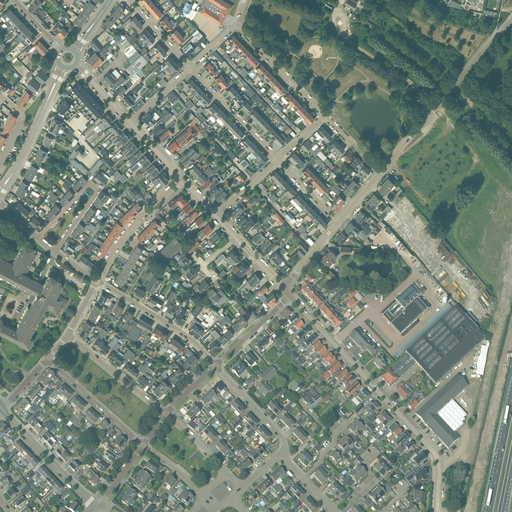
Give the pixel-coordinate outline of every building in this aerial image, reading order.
[(28,9),(32,13),(39,6),(42,4),(38,0),(37,0),(38,0),(36,2),(28,9)] [(149,0),(145,4),(149,9),(154,4),(150,0),(149,0)] [(200,12),(216,22),(220,25),(232,6),(222,0),(204,0),(200,7),(199,6),(197,10),(200,12)] [(346,0),(345,4),(353,9),(357,2),(353,0),(349,0),(349,1),(348,0),(346,0)] [(86,2),(84,5),(86,6),(92,11),(96,5),(90,1),(88,3),(86,2)] [(149,9),(153,14),(158,9),(156,7),(158,4),(156,2),(154,4),(149,9)] [(186,3),(181,12),(185,15),(191,5),(186,3)] [(84,9),(82,11),(88,16),(92,11),(86,6),(84,5),(82,7),(84,9)] [(119,5),(116,9),(121,14),(125,17),(126,19),(133,13),(131,11),(126,15),(122,12),(125,9),(119,5)] [(2,16),(6,20),(14,14),(9,9),(4,13),(2,16)] [(33,15),(36,18),(45,10),(44,9),(41,11),(39,9),(33,15)] [(116,9),(112,14),(117,18),(121,14),(116,9)] [(158,9),(153,14),(157,18),(162,14),(158,9)] [(45,11),(36,18),(39,22),(43,18),(46,16),(44,14),(46,12),(45,11)] [(82,11),(78,16),(84,21),(88,16),(82,11)] [(353,13),(351,21),(359,22),(361,18),(353,13)] [(5,30),(5,31),(18,18),(14,14),(6,20),(4,23),(7,26),(2,30),(4,32),(5,30)] [(78,16),(75,14),(73,16),(76,18),(74,21),(80,26),(84,21),(78,16)] [(112,14),(108,19),(113,23),(117,18),(112,14)] [(50,26),(47,22),(52,18),(49,16),(41,23),(46,29),(50,26)] [(53,29),(56,33),(63,27),(61,26),(63,24),(61,22),(65,17),(64,16),(57,22),(58,23),(53,29)] [(129,26),(131,28),(139,21),(135,17),(130,21),(132,23),(129,26)] [(162,24),(164,25),(169,21),(165,17),(160,21),(162,24)] [(13,27),(15,30),(22,23),(18,18),(5,31),(7,33),(12,29),(11,28),(13,27)] [(362,19),(360,22),(370,28),(371,28),(373,25),(363,18),(362,19)] [(113,23),(108,19),(104,23),(110,28),(111,28),(112,26),(114,27),(116,25),(113,23)] [(139,21),(131,28),(135,32),(143,26),(139,21)] [(169,21),(164,25),(165,27),(168,30),(173,26),(169,21)] [(15,30),(19,34),(27,27),(22,23),(15,30)] [(21,42),(24,39),(23,39),(31,32),(27,27),(19,34),(17,37),(21,42)] [(63,27),(56,33),(61,38),(67,32),(63,27)] [(142,36),(145,39),(150,34),(146,29),(137,37),(139,39),(142,36)] [(173,36),(175,38),(180,33),(176,29),(170,33),(173,36)] [(92,43),(91,43),(93,45),(92,46),(93,47),(95,50),(96,49),(97,50),(105,42),(107,40),(105,39),(110,34),(105,30),(92,43)] [(24,39),(21,42),(25,46),(28,44),(28,43),(32,40),(35,37),(31,32),(23,39),(24,39)] [(134,32),(127,39),(129,41),(135,36),(136,34),(134,32)] [(184,46),(182,48),(188,54),(202,41),(204,39),(198,32),(196,34),(184,46)] [(180,33),(175,38),(176,39),(176,40),(179,43),(184,38),(180,33)] [(150,34),(145,39),(148,42),(144,45),(146,47),(155,39),(150,34)] [(229,44),(230,46),(237,40),(235,38),(236,38),(233,35),(228,40),(228,39),(226,41),(225,42),(228,45),(228,44),(229,45),(229,44)] [(138,39),(135,36),(129,41),(132,45),(138,39)] [(228,48),(225,51),(227,53),(230,51),(235,46),(237,49),(242,44),(239,41),(237,40),(230,46),(228,48)] [(30,53),(33,55),(38,50),(43,45),(39,41),(34,45),(36,48),(32,52),(30,53)] [(102,54),(95,61),(92,64),(95,68),(99,65),(106,58),(105,56),(104,55),(107,52),(111,53),(111,50),(113,48),(112,47),(114,45),(112,43),(111,45),(111,44),(109,46),(106,49),(102,54)] [(154,50),(157,53),(162,48),(158,43),(149,51),(151,53),(154,50)] [(97,59),(102,54),(106,49),(109,46),(107,44),(100,50),(101,50),(98,53),(97,52),(96,53),(95,52),(87,59),(87,60),(91,64),(91,63),(95,60),(96,58),(97,59)] [(237,49),(234,51),(238,55),(239,55),(246,48),(244,47),(244,46),(242,44),(237,49)] [(48,50),(43,45),(38,50),(43,55),(48,50)] [(137,50),(141,55),(147,50),(147,49),(145,47),(139,52),(137,50)] [(162,48),(157,53),(159,56),(156,58),(158,60),(167,53),(162,48)] [(242,54),(245,57),(250,52),(247,50),(246,48),(239,55),(240,56),(242,54)] [(123,84),(136,72),(137,71),(140,68),(142,67),(147,62),(141,55),(137,50),(127,60),(128,61),(123,66),(131,74),(125,79),(121,75),(114,81),(110,84),(111,85),(110,86),(113,88),(114,88),(115,89),(118,85),(121,83),(123,84)] [(212,53),(219,61),(222,58),(220,56),(215,51),(212,53)] [(245,57),(249,61),(254,57),(252,55),(250,52),(245,57)] [(35,61),(38,64),(44,58),(41,56),(35,61)] [(166,63),(169,66),(174,61),(170,56),(161,64),(163,66),(166,63)] [(254,57),(249,61),(247,63),(249,65),(251,63),(253,66),(258,61),(256,58),(255,58),(254,57)] [(222,58),(219,61),(221,63),(225,67),(226,66),(228,64),(222,58)] [(169,66),(166,69),(170,74),(169,75),(171,78),(177,73),(175,70),(179,66),(174,61),(169,66)] [(209,62),(204,67),(206,70),(207,69),(208,71),(215,64),(216,63),(214,61),(211,64),(209,62)] [(215,64),(208,71),(210,73),(209,73),(212,76),(216,72),(217,71),(215,69),(217,66),(215,64)] [(256,68),(260,73),(265,68),(263,67),(264,66),(261,64),(256,68)] [(241,70),(239,71),(241,74),(244,77),(246,75),(249,73),(245,69),(243,67),(241,70)] [(260,73),(264,77),(269,72),(267,70),(266,70),(265,68),(260,73)] [(104,77),(110,84),(114,81),(120,75),(115,69),(111,73),(109,72),(107,74),(104,77)] [(154,70),(144,79),(146,81),(155,72),(154,70)] [(231,72),(230,73),(233,75),(236,78),(239,76),(236,73),(233,70),(231,72)] [(35,77),(42,83),(47,77),(41,71),(35,77)] [(117,91),(121,95),(140,76),(136,72),(123,84),(123,85),(117,91)] [(264,77),(269,81),(273,77),(272,75),(269,72),(264,77)] [(218,81),(220,83),(224,79),(220,74),(215,79),(218,82),(218,81)] [(242,86),(243,84),(245,82),(239,76),(236,78),(235,79),(237,81),(239,79),(242,83),(240,84),(242,86)] [(224,79),(220,83),(221,85),(224,88),(227,84),(228,83),(231,81),(228,79),(226,77),(224,79)] [(269,81),(273,86),(278,81),(275,78),(275,79),(273,77),(269,81)] [(163,78),(160,80),(158,82),(162,87),(167,82),(163,78)] [(27,85),(30,88),(34,91),(39,86),(36,82),(32,79),(27,85)] [(186,84),(191,89),(196,84),(191,79),(186,84)] [(4,81),(0,85),(0,86),(4,90),(7,88),(9,90),(11,88),(4,81)] [(271,88),(275,92),(282,86),(280,84),(278,81),(273,86),(271,88)] [(78,83),(72,89),(75,93),(82,87),(78,83)] [(127,95),(123,98),(130,105),(133,102),(135,100),(131,96),(136,91),(137,92),(143,86),(139,83),(127,95)] [(192,90),(196,94),(201,89),(196,84),(191,89),(189,91),(190,92),(192,90)] [(226,91),(231,96),(236,91),(231,86),(226,91)] [(275,92),(279,96),(286,90),(283,87),(282,86),(275,92)] [(82,87),(75,93),(79,97),(86,91),(82,87)] [(147,87),(140,94),(142,97),(143,97),(144,95),(146,94),(150,90),(147,87)] [(194,96),(199,101),(206,94),(201,89),(196,94),(194,96)] [(25,90),(22,94),(29,98),(32,95),(28,92),(25,90)] [(86,91),(79,97),(83,101),(89,95),(86,91)] [(170,94),(176,101),(179,98),(173,91),(170,94)] [(231,96),(236,101),(241,96),(236,91),(231,96)] [(289,92),(284,97),(288,101),(293,97),(291,95),(292,95),(289,92)] [(22,94),(20,97),(27,102),(29,98),(22,94)] [(206,94),(199,101),(201,99),(206,104),(211,100),(206,94)] [(241,106),(246,102),(249,99),(244,94),(241,96),(236,101),(241,106)] [(89,95),(83,101),(87,105),(93,99),(89,95)] [(18,100),(25,105),(27,102),(20,97),(18,96),(16,99),(18,100)] [(136,104),(132,107),(136,111),(145,103),(147,101),(145,99),(144,99),(143,97),(136,104)] [(290,104),(292,106),(297,101),(295,98),(294,99),(293,97),(284,106),(286,108),(290,104)] [(65,99),(61,103),(66,109),(71,105),(65,99)] [(93,99),(87,105),(90,109),(97,103),(93,99)] [(262,99),(259,102),(262,104),(261,105),(265,109),(266,108),(268,106),(266,104),(262,99)] [(25,105),(18,100),(16,104),(18,105),(22,109),(25,105)] [(295,112),(296,110),(301,106),(300,104),(297,101),(292,106),(295,109),(293,110),(295,112)] [(246,102),(241,106),(246,111),(251,107),(246,102)] [(61,103),(56,107),(62,113),(66,109),(61,103)] [(97,103),(90,109),(94,113),(100,107),(97,103)] [(210,113),(212,114),(219,108),(214,103),(207,109),(211,113),(210,113)] [(298,112),(301,115),(306,110),(303,107),(301,106),(296,110),(298,112)] [(100,107),(94,113),(98,117),(104,111),(100,107)] [(217,120),(219,118),(224,113),(219,108),(212,114),(213,116),(217,120)] [(149,112),(142,119),(143,119),(143,120),(145,122),(146,123),(150,120),(153,117),(156,120),(159,117),(162,114),(158,110),(157,111),(156,109),(154,111),(153,109),(149,112)] [(249,114),(254,119),(259,115),(254,109),(249,114)] [(167,110),(160,117),(162,120),(170,113),(167,110)] [(301,115),(305,119),(309,114),(308,113),(308,112),(306,110),(301,115)] [(8,115),(6,121),(13,124),(16,119),(17,117),(12,114),(10,113),(8,114),(9,115),(8,115)] [(100,123),(99,124),(101,126),(110,117),(106,113),(100,119),(103,122),(101,123),(100,123)] [(219,118),(224,123),(229,118),(224,113),(219,118)] [(309,114),(305,119),(302,121),(307,125),(314,118),(311,116),(309,114)] [(198,115),(196,117),(199,120),(202,124),(204,122),(198,115)] [(254,119),(259,125),(264,120),(259,115),(254,119)] [(114,121),(110,117),(101,126),(102,127),(104,126),(103,125),(105,124),(107,127),(114,121)] [(201,128),(194,121),(197,119),(195,117),(189,123),(182,130),(178,133),(173,138),(174,140),(171,143),(168,146),(174,153),(197,131),(201,128)] [(224,123),(229,128),(234,123),(229,118),(224,123)] [(54,119),(51,125),(63,130),(64,129),(65,127),(60,124),(61,122),(54,119)] [(259,125),(264,130),(269,125),(264,120),(259,125)] [(6,121),(3,125),(10,129),(13,124),(6,121)] [(156,126),(153,130),(157,134),(160,131),(161,132),(164,130),(163,129),(161,126),(164,123),(161,121),(159,122),(156,126)] [(110,129),(112,132),(118,126),(115,122),(111,126),(104,132),(105,134),(108,131),(110,129)] [(159,136),(163,141),(170,135),(171,136),(173,134),(169,129),(174,124),(173,122),(167,127),(168,128),(159,136)] [(229,128),(234,133),(239,128),(234,123),(229,128)] [(264,130),(269,135),(274,130),(276,128),(271,123),(269,125),(264,130)] [(3,131),(2,132),(6,134),(7,131),(9,132),(10,129),(3,125),(2,126),(5,128),(3,131)] [(51,125),(48,131),(53,133),(56,134),(58,135),(61,136),(62,132),(63,132),(65,133),(67,130),(64,129),(63,130),(51,125)] [(118,126),(112,132),(115,135),(113,136),(112,136),(109,138),(111,140),(118,133),(122,130),(118,126)] [(321,135),(322,137),(327,132),(322,126),(317,131),(314,134),(312,136),(314,139),(320,134),(321,135)] [(67,130),(65,133),(68,134),(72,136),(73,133),(74,133),(69,128),(68,131),(67,130)] [(239,128),(234,133),(239,138),(244,133),(239,128)] [(200,133),(206,139),(210,136),(205,131),(203,129),(200,133)] [(269,135),(274,140),(279,135),(274,130),(269,135)] [(116,142),(114,144),(115,145),(117,144),(127,135),(123,131),(119,135),(117,137),(120,140),(118,142),(117,141),(116,142)] [(327,132),(322,137),(324,139),(321,142),(324,144),(328,140),(332,137),(327,132)] [(279,135),(274,140),(279,145),(284,141),(287,144),(292,139),(289,136),(287,138),(283,134),(282,135),(281,134),(279,135)] [(42,143),(48,146),(52,138),(51,137),(46,135),(42,143)] [(117,144),(116,142),(112,145),(114,147),(115,149),(120,144),(122,142),(124,145),(130,139),(127,135),(117,144)] [(247,146),(252,142),(246,136),(242,141),(244,144),(242,146),(244,149),(247,146)] [(332,146),(335,149),(340,145),(335,139),(330,144),(327,147),(329,149),(332,146)] [(126,147),(129,150),(135,144),(132,140),(128,144),(121,150),(122,152),(125,150),(125,149),(126,147)] [(247,146),(252,151),(257,147),(252,142),(247,146)] [(305,142),(303,144),(308,150),(309,150),(311,148),(305,142)] [(72,148),(71,151),(72,152),(74,149),(74,150),(75,150),(79,146),(77,144),(76,144),(75,146),(74,146),(73,148),(72,148)] [(135,144),(129,150),(132,153),(130,154),(129,154),(126,156),(128,158),(135,152),(139,148),(135,144)] [(335,149),(332,152),(337,157),(340,154),(341,153),(344,150),(340,145),(335,149)] [(178,158),(182,161),(186,158),(195,149),(192,147),(185,153),(184,152),(178,158)] [(252,151),(250,153),(255,158),(254,159),(255,159),(262,152),(257,147),(252,151)] [(40,148),(37,154),(43,157),(46,151),(45,150),(40,148)] [(134,155),(129,160),(133,164),(140,157),(144,153),(140,150),(136,153),(134,155)] [(182,162),(186,166),(192,161),(191,159),(198,153),(195,150),(182,162)] [(228,152),(227,153),(232,160),(234,158),(236,157),(230,150),(228,152)] [(288,158),(293,163),(299,157),(296,155),(299,152),(297,150),(294,152),(288,158)] [(320,151),(317,154),(323,160),(326,157),(320,151)] [(262,152),(255,159),(257,161),(256,162),(258,165),(257,166),(259,169),(264,164),(262,162),(267,157),(262,152)] [(351,162),(353,160),(351,158),(352,157),(347,152),(343,156),(341,159),(343,161),(346,159),(348,161),(347,162),(349,164),(351,162)] [(38,162),(40,163),(43,157),(37,154),(34,160),(38,162)] [(197,159),(200,162),(206,158),(203,154),(197,159)] [(105,155),(100,160),(105,164),(110,160),(105,155)] [(141,158),(130,168),(133,172),(142,164),(148,159),(145,155),(141,158)] [(353,160),(351,162),(354,165),(355,164),(356,165),(356,166),(360,170),(362,172),(366,175),(370,170),(364,165),(360,162),(361,161),(357,156),(353,160)] [(299,157),(293,163),(299,168),(304,163),(305,164),(308,161),(305,158),(302,161),(299,157)] [(148,159),(142,164),(145,167),(143,168),(142,168),(140,170),(142,172),(148,166),(152,163),(148,159)] [(239,164),(238,164),(243,169),(245,168),(245,167),(246,166),(242,161),(239,164)] [(190,170),(193,174),(196,177),(202,172),(199,169),(202,167),(198,163),(196,165),(195,165),(190,170)] [(31,164),(28,170),(34,174),(38,168),(31,164)] [(144,176),(146,178),(157,168),(153,164),(147,169),(150,172),(148,174),(147,173),(144,176)] [(332,169),(335,173),(339,170),(335,166),(334,167),(332,164),(329,167),(332,169)] [(209,178),(219,168),(217,166),(212,171),(208,167),(196,177),(202,183),(206,180),(208,178),(204,175),(206,173),(206,174),(207,175),(207,176),(209,178)] [(302,172),(307,177),(312,172),(307,167),(302,172)] [(157,168),(146,178),(147,180),(150,177),(150,176),(151,174),(154,177),(160,172),(157,168)] [(245,168),(243,169),(250,177),(253,174),(251,171),(250,172),(248,170),(247,170),(245,168)] [(34,174),(28,170),(25,176),(31,180),(34,174)] [(93,178),(98,182),(103,176),(100,174),(102,172),(99,170),(93,178)] [(116,176),(118,178),(119,178),(121,176),(122,175),(117,170),(113,173),(116,176)] [(271,180),(273,183),(280,176),(275,171),(270,176),(273,178),(271,180)] [(307,177),(312,182),(317,177),(312,172),(307,177)] [(152,181),(152,182),(155,186),(159,182),(165,177),(161,173),(158,176),(152,181)] [(237,176),(242,182),(246,178),(241,173),(237,176)] [(203,184),(206,188),(217,178),(215,175),(211,179),(212,179),(211,180),(209,178),(203,184)] [(76,180),(82,186),(87,180),(82,176),(78,181),(76,180)] [(103,176),(98,182),(103,186),(108,180),(103,176)] [(276,181),(280,186),(285,181),(280,176),(273,183),(276,181)] [(165,177),(159,182),(161,184),(156,189),(158,191),(169,181),(165,177)] [(312,182),(317,187),(322,182),(317,177),(312,182)] [(65,182),(69,186),(71,185),(74,188),(78,191),(82,186),(76,180),(74,182),(73,182),(72,183),(66,178),(63,181),(65,182)] [(388,178),(383,184),(390,189),(395,183),(388,178)] [(347,182),(346,183),(346,184),(353,190),(358,184),(353,180),(349,184),(347,182)] [(22,181),(19,187),(25,190),(29,184),(22,181)] [(285,181),(280,186),(281,186),(285,191),(290,186),(285,181)] [(322,182),(317,187),(322,192),(325,190),(326,191),(328,189),(327,188),(322,182)] [(334,182),(332,185),(339,191),(341,188),(334,182)] [(346,184),(344,182),(342,185),(345,187),(346,186),(347,187),(343,191),(348,196),(353,190),(346,184)] [(258,185),(264,192),(266,189),(261,183),(258,185)] [(390,189),(383,184),(379,189),(385,194),(390,189)] [(329,188),(326,192),(328,194),(332,189),(338,194),(340,192),(339,191),(332,185),(329,188)] [(210,192),(213,195),(214,196),(218,193),(223,188),(220,186),(218,188),(216,186),(213,188),(210,192)] [(218,194),(215,197),(219,202),(219,201),(222,199),(224,201),(228,197),(226,195),(227,194),(225,192),(229,188),(227,186),(218,194)] [(290,186),(285,191),(286,191),(291,196),(292,195),(295,192),(290,186)] [(25,190),(19,187),(16,193),(22,196),(25,190)] [(133,206),(137,211),(140,209),(143,207),(140,204),(142,202),(140,200),(136,195),(131,190),(129,188),(128,189),(131,192),(129,193),(137,202),(136,203),(134,202),(131,204),(133,206)] [(143,189),(136,195),(140,200),(147,194),(143,189)] [(69,190),(64,195),(70,200),(74,195),(71,191),(69,190)] [(98,197),(105,202),(106,203),(110,197),(107,195),(102,191),(100,194),(98,197)] [(328,194),(326,192),(324,194),(321,197),(330,206),(335,211),(340,205),(335,201),(332,204),(328,200),(331,197),(328,194)] [(269,197),(273,202),(275,201),(278,198),(273,193),(269,197)] [(175,198),(168,204),(171,207),(173,209),(178,204),(185,198),(181,194),(176,199),(175,198)] [(293,198),(298,204),(303,199),(298,194),(293,198)] [(375,194),(370,200),(376,205),(381,199),(375,194)] [(47,198),(53,204),(56,201),(50,195),(47,198)] [(70,200),(64,195),(59,200),(61,202),(65,205),(70,200)] [(335,196),(332,199),(335,201),(340,205),(345,200),(341,197),(339,195),(337,198),(335,196)] [(251,204),(248,206),(250,209),(257,202),(257,203),(262,198),(260,196),(251,204)] [(105,202),(98,197),(96,200),(94,203),(98,206),(101,208),(105,202)] [(185,198),(178,204),(180,206),(174,211),(176,213),(183,208),(182,207),(188,202),(185,198)] [(298,204),(295,207),(300,212),(303,209),(308,204),(303,199),(298,204)] [(376,205),(370,200),(365,205),(372,210),(376,205)] [(273,202),(275,205),(279,209),(281,207),(275,201),(273,202)] [(14,208),(19,212),(24,207),(22,206),(18,203),(14,208)] [(190,203),(175,217),(177,219),(181,216),(184,213),(184,212),(185,211),(187,213),(190,211),(193,207),(190,203)] [(239,205),(230,214),(234,219),(238,215),(244,210),(246,208),(248,206),(246,204),(244,206),(242,203),(239,205)] [(56,204),(51,210),(56,214),(61,209),(56,204)] [(303,209),(308,214),(313,209),(308,204),(303,209)] [(383,211),(387,214),(391,209),(388,205),(383,211)] [(133,206),(128,210),(133,216),(136,214),(135,213),(137,211),(133,206)] [(24,207),(19,212),(25,218),(29,213),(24,207)] [(91,207),(87,213),(92,217),(96,219),(98,216),(94,213),(96,211),(91,207)] [(182,222),(184,224),(187,221),(188,223),(193,219),(199,213),(195,209),(182,222)] [(308,214),(313,219),(318,214),(313,209),(308,214)] [(56,214),(51,210),(46,215),(51,220),(56,214)] [(128,210),(124,215),(128,220),(131,217),(131,218),(133,216),(128,210)] [(287,214),(285,216),(287,218),(289,216),(288,216),(293,211),(292,210),(287,214)] [(357,213),(355,215),(355,216),(356,216),(355,217),(359,220),(361,221),(363,219),(366,221),(369,218),(364,214),(360,211),(358,213),(357,213)] [(121,212),(116,216),(124,224),(126,222),(128,220),(124,215),(121,212)] [(238,224),(239,225),(240,225),(241,225),(247,219),(244,217),(247,215),(245,212),(240,217),(236,220),(238,222),(238,224)] [(278,222),(280,225),(284,221),(282,219),(276,212),(272,215),(278,222)] [(92,217),(87,213),(82,219),(88,223),(92,217)] [(29,221),(34,226),(38,221),(35,219),(38,216),(36,214),(29,221)] [(313,219),(318,224),(323,220),(318,214),(313,219)] [(106,220),(105,221),(107,223),(108,221),(111,218),(112,219),(114,217),(110,215),(106,220)] [(184,231),(187,234),(194,228),(195,229),(197,227),(199,226),(202,224),(205,220),(201,216),(196,220),(192,223),(184,231)] [(245,223),(242,226),(243,228),(244,230),(245,231),(246,231),(250,228),(253,226),(256,222),(251,217),(245,223)] [(153,222),(150,224),(155,229),(160,225),(155,220),(152,222),(153,222)] [(323,220),(318,224),(323,229),(328,225),(323,220)] [(38,221),(34,226),(39,231),(44,226),(45,227),(48,223),(46,222),(45,223),(43,222),(41,224),(38,221)] [(117,222),(113,227),(119,231),(121,228),(123,226),(117,222)] [(258,230),(259,232),(252,238),(257,244),(264,237),(262,234),(265,231),(260,226),(261,225),(259,222),(258,223),(258,222),(255,224),(256,225),(254,226),(257,229),(258,230)] [(351,233),(353,235),(356,232),(357,233),(360,230),(354,226),(350,222),(345,228),(347,230),(349,232),(350,233),(351,233)] [(361,225),(369,232),(371,229),(363,222),(361,225)] [(80,223),(75,229),(81,233),(85,227),(80,223)] [(90,223),(88,226),(95,231),(99,226),(97,224),(95,226),(90,223)] [(148,226),(146,229),(152,235),(154,233),(153,232),(155,229),(150,224),(148,227),(148,226)] [(195,235),(200,240),(206,234),(207,235),(209,232),(213,229),(209,224),(202,230),(202,229),(200,231),(199,231),(195,235)] [(91,232),(87,237),(90,239),(95,231),(88,226),(86,229),(91,232)] [(113,227),(110,232),(116,236),(117,234),(119,231),(113,227)] [(81,233),(75,229),(71,235),(76,238),(77,238),(81,233)] [(144,231),(142,233),(146,238),(149,235),(151,237),(152,235),(146,229),(144,231)] [(110,232),(106,237),(112,241),(114,239),(116,236),(110,232)] [(207,241),(205,239),(200,244),(203,248),(206,245),(205,243),(206,242),(210,246),(220,237),(216,232),(207,241)] [(309,232),(304,237),(306,240),(312,246),(314,243),(309,237),(308,238),(307,237),(311,234),(309,232)] [(337,238),(343,243),(345,245),(348,242),(345,240),(348,237),(342,232),(342,233),(340,235),(337,238)] [(146,238),(142,233),(139,236),(139,235),(137,238),(142,243),(146,238)] [(94,236),(90,242),(95,245),(97,243),(101,245),(99,248),(105,252),(107,249),(109,247),(103,242),(103,243),(97,238),(94,236)] [(154,256),(162,265),(183,245),(175,236),(154,256)] [(76,238),(75,240),(76,241),(83,246),(85,247),(90,239),(87,237),(84,243),(77,238),(76,238)] [(106,237),(103,242),(109,247),(110,244),(112,241),(106,237)] [(266,242),(260,247),(264,251),(267,249),(269,251),(276,245),(274,242),(272,244),(267,238),(265,241),(266,242)] [(75,248),(71,245),(74,241),(71,239),(68,243),(64,249),(71,253),(74,249),(75,248)] [(200,244),(205,239),(200,243),(197,240),(187,250),(190,253),(200,244)] [(298,245),(300,248),(305,252),(309,249),(301,241),(298,245)] [(95,245),(90,242),(87,247),(92,251),(96,253),(102,257),(104,255),(103,254),(105,252),(99,248),(95,245)] [(0,274),(3,277),(3,278),(10,281),(10,280),(13,282),(12,284),(16,286),(15,287),(20,290),(31,295),(27,302),(31,304),(30,307),(28,306),(16,329),(2,322),(3,320),(1,319),(0,320),(0,331),(19,341),(18,343),(29,348),(34,339),(29,336),(43,310),(44,310),(44,311),(44,310),(59,318),(68,301),(63,298),(56,295),(59,288),(60,289),(61,288),(62,285),(57,282),(58,280),(59,279),(50,275),(50,274),(49,274),(44,284),(36,280),(26,275),(36,255),(32,252),(34,249),(24,244),(14,264),(1,258),(2,255),(0,253),(0,274)] [(137,245),(134,250),(140,254),(142,255),(143,253),(141,251),(143,249),(137,245)] [(85,247),(83,246),(79,252),(83,255),(85,252),(88,254),(90,251),(85,247)] [(179,255),(181,258),(178,261),(182,265),(186,263),(188,265),(192,261),(189,259),(185,255),(188,252),(189,253),(186,249),(184,247),(181,250),(183,252),(179,255)] [(270,257),(273,261),(277,258),(278,258),(281,255),(284,253),(286,251),(283,247),(278,252),(277,251),(270,257)] [(306,253),(305,252),(300,248),(296,252),(301,257),(306,253)] [(334,259),(337,255),(330,249),(327,253),(326,252),(321,259),(325,262),(330,266),(332,267),(335,264),(333,263),(336,260),(334,259)] [(134,250),(131,255),(137,259),(140,254),(134,250)] [(218,264),(223,260),(225,262),(227,260),(228,262),(229,261),(232,264),(240,257),(233,250),(225,257),(222,254),(215,260),(218,264)] [(88,260),(84,265),(90,269),(94,264),(91,262),(94,258),(98,261),(100,259),(93,253),(88,260)] [(277,258),(273,261),(276,264),(278,263),(281,265),(284,262),(286,261),(289,258),(284,253),(281,255),(278,258),(277,258)] [(78,261),(84,265),(88,260),(82,255),(78,261)] [(131,255),(127,261),(133,264),(137,259),(131,255)] [(287,265),(292,261),(290,259),(283,265),(280,268),(283,272),(289,267),(287,265)] [(127,261),(124,266),(130,269),(132,267),(133,268),(135,265),(133,264),(127,261)] [(236,272),(237,273),(237,274),(238,275),(239,275),(240,276),(242,275),(246,272),(245,271),(248,268),(243,262),(238,267),(237,265),(232,270),(235,273),(236,272)] [(124,266),(121,271),(129,276),(131,273),(133,271),(130,269),(124,266)] [(406,266),(402,269),(405,272),(402,275),(405,277),(411,272),(406,266)] [(185,271),(176,279),(178,280),(181,277),(180,277),(181,275),(184,278),(186,279),(188,276),(191,279),(194,276),(198,273),(193,268),(189,272),(186,269),(185,271)] [(121,271),(118,276),(124,280),(124,279),(126,281),(129,276),(121,271)] [(244,290),(258,278),(254,274),(245,282),(246,283),(241,288),(243,291),(244,290)] [(154,275),(146,288),(150,291),(157,278),(154,275)] [(124,280),(118,276),(115,281),(121,285),(124,280)] [(304,295),(305,295),(311,289),(313,287),(310,283),(313,280),(309,276),(306,279),(308,281),(306,283),(302,287),(301,288),(302,290),(301,291),(304,295)] [(242,291),(242,292),(246,296),(250,292),(248,290),(249,290),(248,289),(250,288),(251,290),(257,284),(261,280),(258,278),(255,282),(254,280),(246,287),(244,289),(243,290),(242,291)] [(147,302),(153,306),(157,300),(157,299),(158,297),(152,293),(155,288),(156,288),(160,283),(159,283),(159,282),(157,280),(156,281),(149,291),(152,293),(150,296),(147,302)] [(192,287),(196,291),(199,288),(202,292),(209,285),(211,287),(205,280),(199,286),(197,283),(193,287),(192,287)] [(133,293),(141,298),(145,292),(139,288),(141,285),(138,283),(136,287),(133,293)] [(382,316),(381,316),(401,337),(400,336),(405,331),(406,332),(406,331),(411,326),(411,327),(412,327),(411,326),(416,322),(417,322),(416,321),(428,310),(427,310),(425,307),(425,306),(424,307),(422,304),(422,303),(421,304),(418,301),(419,300),(418,300),(417,299),(425,292),(415,283),(399,298),(399,297),(395,301),(396,302),(396,303),(397,303),(393,306),(392,306),(393,307),(390,310),(389,309),(389,310),(386,313),(385,312),(385,313),(386,313),(382,316)] [(261,288),(247,302),(249,303),(257,296),(263,302),(267,298),(264,295),(263,294),(269,289),(265,285),(261,288)] [(305,295),(309,299),(318,290),(317,291),(313,287),(311,289),(305,295)] [(228,298),(221,290),(216,293),(212,288),(205,295),(208,298),(209,297),(214,303),(217,300),(221,304),(228,298)] [(171,289),(166,298),(169,300),(170,299),(174,292),(175,291),(174,291),(171,289)] [(318,290),(309,299),(313,304),(319,298),(321,296),(319,293),(320,292),(318,290)] [(358,293),(354,297),(359,302),(363,299),(358,293)] [(98,301),(102,303),(103,304),(105,300),(109,302),(110,299),(107,297),(101,294),(98,301)] [(269,304),(267,306),(266,308),(268,310),(272,307),(271,306),(273,304),(277,300),(275,298),(276,298),(273,295),(266,301),(269,304)] [(157,300),(153,306),(159,309),(163,303),(165,300),(159,296),(158,297),(157,299),(157,300)] [(239,296),(235,299),(240,305),(244,301),(239,296)] [(319,298),(313,304),(317,309),(321,305),(327,300),(325,298),(322,301),(319,298)] [(350,308),(357,302),(354,298),(347,305),(350,308)] [(176,312),(179,307),(171,302),(164,312),(171,317),(175,311),(176,312),(175,312),(176,312)] [(192,311),(190,314),(191,313),(196,316),(203,306),(203,307),(204,305),(199,302),(198,303),(192,311)] [(319,311),(324,315),(330,310),(327,307),(331,304),(329,302),(323,307),(319,311)] [(357,302),(354,304),(354,305),(356,306),(360,311),(363,308),(357,302)] [(101,316),(104,309),(95,305),(92,311),(101,316)] [(113,316),(117,319),(123,308),(124,308),(118,305),(114,312),(115,313),(113,316)] [(178,315),(175,319),(179,321),(178,322),(181,324),(181,323),(182,323),(185,319),(188,312),(180,307),(176,314),(178,315)] [(324,315),(328,320),(338,310),(336,307),(334,309),(332,307),(330,310),(324,315)] [(428,376),(478,330),(456,307),(409,349),(406,353),(407,354),(382,378),(390,387),(416,363),(428,376)] [(279,318),(281,321),(284,318),(285,318),(291,313),(290,311),(287,308),(278,317),(279,318)] [(328,320),(332,324),(341,317),(339,315),(341,313),(338,310),(328,320)] [(101,316),(92,311),(89,317),(94,320),(98,314),(101,316)] [(123,326),(126,328),(128,330),(131,324),(128,323),(129,320),(129,321),(131,318),(133,314),(128,311),(125,315),(124,317),(127,319),(123,326)] [(253,313),(250,316),(254,320),(256,322),(259,319),(253,313)] [(236,319),(238,321),(242,326),(247,321),(242,315),(240,318),(239,317),(236,319)] [(293,315),(281,326),(283,329),(290,323),(291,325),(297,319),(293,315)] [(341,317),(332,324),(336,329),(338,327),(340,330),(346,325),(344,322),(346,320),(344,318),(343,319),(341,317)] [(137,322),(134,321),(125,337),(135,343),(140,334),(146,338),(148,335),(146,334),(152,325),(140,318),(137,322)] [(203,330),(206,327),(194,318),(191,322),(188,326),(191,328),(190,329),(199,336),(201,334),(203,335),(205,333),(203,331),(204,330),(203,330)] [(222,318),(218,322),(222,327),(226,323),(222,319),(223,318),(222,318)] [(242,326),(238,321),(235,324),(234,323),(232,325),(237,331),(242,326)] [(289,330),(294,335),(300,329),(303,326),(299,321),(295,325),(289,330)] [(86,322),(83,328),(89,331),(92,325),(86,322)] [(156,339),(158,337),(161,331),(155,327),(152,333),(155,335),(154,337),(153,337),(154,338),(156,339)] [(265,330),(269,334),(270,336),(274,332),(269,327),(265,330)] [(89,331),(83,328),(79,334),(85,338),(89,331)] [(208,330),(210,332),(211,332),(211,333),(211,334),(214,337),(216,339),(217,337),(223,344),(226,341),(228,339),(224,334),(221,336),(214,329),(213,331),(210,328),(208,330)] [(300,340),(296,344),(298,346),(301,344),(304,341),(302,339),(304,337),(303,337),(309,332),(308,331),(309,331),(306,328),(306,329),(305,328),(296,336),(300,340)] [(349,336),(364,352),(367,350),(372,355),(378,350),(358,328),(349,336)] [(99,349),(103,344),(100,341),(102,339),(107,332),(103,329),(97,336),(98,336),(96,338),(97,340),(96,341),(93,345),(96,347),(96,348),(98,349),(99,349)] [(229,329),(224,334),(228,339),(231,336),(231,337),(234,334),(229,329)] [(486,340),(478,330),(428,376),(436,385),(486,340)] [(161,331),(158,337),(164,341),(168,335),(161,331)] [(201,337),(201,338),(204,341),(211,334),(211,333),(208,331),(205,334),(201,337)] [(92,343),(96,338),(98,336),(97,336),(95,334),(89,341),(92,343)] [(140,348),(143,349),(145,347),(151,336),(148,334),(148,335),(146,338),(140,348)] [(303,343),(307,347),(312,343),(316,339),(312,335),(303,343)] [(108,344),(106,346),(109,348),(110,347),(112,348),(117,342),(120,339),(115,336),(109,344),(108,344)] [(212,344),(209,346),(214,352),(219,347),(215,342),(217,340),(216,339),(214,337),(210,341),(212,344)] [(169,344),(165,348),(168,350),(168,348),(172,351),(175,348),(179,342),(173,338),(169,344)] [(264,338),(255,346),(260,352),(264,349),(266,351),(274,343),(270,339),(267,341),(264,338)] [(279,345),(282,349),(284,347),(288,343),(285,339),(279,345)] [(314,345),(303,355),(305,357),(314,349),(315,351),(317,349),(321,345),(317,341),(314,345)] [(117,342),(112,348),(113,349),(112,351),(115,354),(117,352),(118,350),(117,349),(121,345),(117,342)] [(175,348),(172,351),(176,354),(174,356),(176,358),(184,347),(179,342),(175,348)] [(103,344),(99,349),(99,350),(101,351),(102,351),(105,354),(108,350),(109,348),(103,344)] [(480,346),(478,358),(485,359),(488,348),(480,346)] [(321,358),(320,357),(323,354),(326,351),(322,347),(317,352),(316,352),(313,355),(306,361),(309,364),(313,361),(312,361),(316,358),(316,359),(318,359),(320,359),(321,358)] [(122,357),(121,358),(123,360),(125,359),(126,360),(133,352),(128,348),(122,357)] [(183,351),(182,353),(185,356),(188,352),(190,351),(187,348),(183,351)] [(108,356),(113,361),(118,355),(112,351),(108,356)] [(133,352),(126,360),(128,362),(127,363),(130,365),(131,364),(136,357),(134,355),(135,354),(133,352)] [(190,356),(187,359),(193,364),(195,362),(198,360),(192,352),(190,354),(190,356)] [(289,357),(294,362),(298,357),(294,352),(289,357)] [(321,368),(332,358),(329,353),(323,359),(324,361),(320,365),(319,363),(318,363),(317,364),(316,365),(315,366),(315,367),(316,367),(319,370),(321,368)] [(386,365),(383,363),(387,359),(382,354),(373,363),(380,370),(386,365)] [(118,355),(113,361),(119,365),(122,362),(123,360),(121,358),(118,355)] [(253,357),(252,358),(249,355),(244,360),(251,367),(257,361),(253,357)] [(321,368),(323,370),(328,365),(330,367),(332,365),(336,361),(332,358),(321,368)] [(185,362),(183,364),(187,369),(190,367),(193,364),(187,359),(185,361),(185,362)] [(169,366),(168,367),(171,369),(174,367),(176,365),(178,367),(180,365),(176,360),(171,365),(169,366)] [(133,367),(128,373),(134,377),(137,374),(138,372),(140,370),(142,371),(147,365),(149,363),(146,361),(143,365),(141,363),(135,370),(133,367)] [(327,371),(326,372),(329,376),(330,375),(332,377),(337,373),(336,372),(337,370),(341,367),(337,362),(332,367),(327,371)] [(123,368),(128,373),(133,367),(127,363),(123,368)] [(246,371),(243,367),(240,364),(232,371),(236,375),(239,378),(243,374),(246,371)] [(147,365),(142,371),(144,373),(142,376),(142,375),(138,381),(144,385),(147,381),(148,380),(151,377),(145,372),(147,370),(150,373),(153,370),(147,365)] [(262,381),(263,382),(264,383),(276,373),(271,367),(264,374),(261,377),(263,379),(262,381)] [(179,368),(174,373),(178,377),(181,375),(184,373),(179,368)] [(343,379),(348,374),(344,370),(340,373),(331,382),(334,385),(337,381),(339,383),(343,379)] [(49,372),(44,377),(52,384),(52,383),(50,381),(52,379),(55,381),(57,378),(54,376),(55,376),(49,372)] [(178,377),(174,373),(169,378),(173,383),(176,380),(178,377)] [(250,379),(246,382),(249,385),(257,378),(254,375),(252,376),(253,377),(250,379)] [(440,440),(439,440),(442,443),(443,443),(448,449),(459,438),(454,432),(463,424),(461,422),(464,420),(463,418),(466,415),(452,401),(468,386),(457,375),(415,414),(416,415),(416,414),(426,424),(425,425),(426,425),(440,440)] [(340,385),(341,386),(343,385),(346,387),(350,383),(353,380),(349,376),(346,379),(340,385)] [(52,384),(44,377),(40,382),(45,387),(47,384),(49,386),(52,384)] [(294,380),(289,385),(293,390),(298,385),(294,380)] [(164,381),(159,385),(164,391),(166,389),(169,386),(164,381)] [(264,383),(263,382),(256,388),(259,391),(265,397),(269,393),(272,390),(269,387),(268,388),(264,383)] [(343,392),(341,394),(344,397),(347,394),(350,396),(354,393),(360,387),(359,386),(360,386),(358,384),(357,384),(355,382),(353,385),(352,384),(349,387),(345,390),(343,392)] [(401,397),(400,398),(402,400),(403,399),(403,400),(412,391),(409,388),(406,385),(404,386),(402,384),(401,382),(396,387),(399,391),(397,393),(401,397)] [(220,394),(223,397),(228,392),(225,389),(219,383),(214,387),(220,394)] [(298,385),(293,390),(297,394),(303,389),(304,388),(300,383),(298,385)] [(164,391),(159,385),(154,390),(159,396),(163,393),(162,392),(164,391)] [(32,391),(37,396),(42,390),(37,386),(32,391)] [(54,391),(49,397),(52,400),(53,398),(56,396),(57,397),(58,395),(61,397),(68,390),(63,386),(60,389),(58,392),(56,393),(54,391)] [(283,389),(273,399),(275,401),(280,396),(280,395),(284,391),(283,389)] [(68,390),(61,397),(63,399),(62,401),(63,402),(63,403),(65,406),(68,403),(66,402),(73,394),(68,390)] [(32,391),(27,397),(34,403),(32,405),(38,410),(38,409),(40,411),(39,411),(40,413),(42,410),(41,409),(35,404),(40,399),(37,396),(32,391)] [(211,391),(205,396),(211,402),(210,401),(213,398),(215,401),(218,399),(216,396),(211,391)] [(310,391),(302,399),(307,404),(314,397),(310,391)] [(356,392),(353,396),(355,397),(354,398),(360,404),(364,401),(369,397),(363,391),(359,395),(358,394),(356,392)] [(408,406),(412,410),(415,407),(425,398),(423,396),(424,395),(422,392),(417,396),(419,398),(415,401),(414,400),(408,406)] [(50,396),(46,393),(41,399),(44,402),(50,396)] [(314,397),(307,404),(309,406),(312,410),(323,400),(317,394),(314,397)] [(211,402),(205,396),(200,401),(205,406),(206,407),(204,409),(208,414),(213,410),(208,405),(211,402)] [(71,403),(76,408),(81,402),(76,398),(71,403)] [(24,400),(19,406),(24,410),(29,405),(24,400)] [(231,406),(235,411),(241,406),(236,401),(231,406)] [(86,406),(81,402),(74,409),(77,412),(76,414),(69,422),(73,425),(81,415),(79,413),(86,406)] [(267,407),(272,412),(278,407),(273,402),(267,407)] [(278,407),(272,412),(277,417),(282,411),(280,409),(283,406),(281,403),(278,407)] [(369,422),(374,417),(375,416),(373,414),(379,408),(375,403),(369,409),(371,411),(369,413),(371,415),(367,419),(369,422)] [(353,411),(356,415),(363,409),(359,405),(353,411)] [(22,418),(26,412),(24,410),(19,406),(14,411),(22,418)] [(241,406),(235,411),(240,416),(245,411),(241,406)] [(328,411),(332,415),(336,410),(333,406),(328,411)] [(192,409),(190,411),(195,417),(197,419),(199,420),(201,418),(198,416),(200,413),(194,407),(192,410),(192,409)] [(28,424),(33,429),(38,425),(34,422),(42,414),(40,413),(39,411),(38,410),(33,416),(35,418),(33,420),(28,424)] [(84,419),(87,422),(94,414),(91,412),(92,411),(90,410),(84,416),(86,417),(84,419)] [(185,416),(190,421),(187,425),(195,431),(197,428),(192,423),(197,419),(195,417),(190,411),(187,414),(188,414),(186,416),(185,416)] [(377,426),(378,426),(388,417),(383,413),(376,419),(380,423),(377,426)] [(89,429),(91,431),(96,426),(95,427),(93,425),(99,418),(97,416),(97,417),(94,414),(87,422),(92,426),(89,429)] [(245,427),(248,424),(253,419),(249,414),(243,419),(246,422),(243,425),(245,427)] [(73,424),(70,428),(71,429),(74,426),(76,427),(81,422),(80,421),(83,417),(81,415),(73,424)] [(280,420),(285,425),(290,420),(286,415),(284,417),(280,420)] [(232,427),(240,419),(238,417),(233,422),(235,424),(232,427)] [(388,417),(378,426),(380,428),(382,426),(384,428),(391,421),(388,417)] [(240,419),(232,427),(234,429),(242,421),(240,419)] [(248,424),(245,427),(249,431),(249,432),(251,430),(252,429),(254,427),(258,424),(253,419),(248,424)] [(290,420),(285,425),(289,430),(293,426),(295,425),(290,420)] [(96,426),(91,431),(93,434),(96,431),(97,433),(101,429),(103,432),(108,426),(103,421),(98,427),(96,426)] [(357,422),(353,426),(362,435),(361,434),(364,431),(365,432),(366,431),(369,434),(372,432),(367,427),(365,429),(364,428),(364,429),(357,422)] [(38,425),(33,429),(39,435),(42,431),(46,428),(47,430),(51,426),(48,423),(44,426),(43,425),(40,428),(38,425)] [(0,426),(0,430),(4,434),(6,436),(10,431),(2,424),(0,426)] [(394,424),(377,439),(380,441),(390,432),(392,434),(398,428),(394,424)] [(76,427),(73,425),(70,428),(71,429),(76,434),(79,431),(76,427)] [(362,435),(353,426),(349,430),(356,437),(358,435),(360,437),(362,435)] [(260,437),(260,438),(266,432),(261,427),(256,433),(258,435),(256,437),(256,438),(257,440),(260,437)] [(203,433),(208,438),(213,433),(209,428),(203,433)] [(293,434),(297,438),(303,433),(298,428),(293,434)] [(387,440),(390,442),(396,437),(397,438),(402,433),(399,429),(387,440)] [(266,432),(260,438),(265,442),(270,437),(266,432)] [(213,433),(208,438),(212,443),(218,438),(213,433)] [(303,433),(297,438),(302,443),(307,438),(303,433)] [(42,438),(47,443),(51,439),(46,434),(42,438)] [(391,446),(393,448),(396,446),(397,447),(407,438),(403,434),(391,446)] [(115,446),(120,450),(126,442),(120,438),(119,437),(117,437),(116,439),(116,441),(118,442),(117,443),(113,440),(111,443),(115,445),(115,446)] [(346,437),(342,441),(349,448),(353,444),(346,437)] [(51,439),(47,443),(52,449),(56,444),(59,442),(61,443),(65,440),(63,438),(59,441),(57,440),(54,442),(51,439)] [(80,439),(78,442),(84,448),(87,445),(80,439)] [(215,446),(220,451),(226,446),(221,441),(215,446)] [(349,448),(342,441),(338,446),(344,452),(349,448)] [(5,453),(3,455),(6,458),(8,460),(22,446),(18,442),(14,445),(13,447),(15,449),(12,452),(13,452),(10,455),(10,454),(7,451),(5,453)] [(400,455),(399,454),(399,453),(401,455),(407,449),(409,451),(414,446),(410,442),(396,455),(398,457),(400,455)] [(224,456),(228,460),(234,455),(228,448),(230,446),(229,444),(226,446),(220,451),(224,456)] [(259,448),(254,452),(260,458),(264,453),(264,452),(267,449),(265,446),(262,444),(260,446),(259,445),(258,447),(259,448)] [(21,455),(26,451),(22,446),(8,460),(10,461),(16,455),(16,456),(19,453),(21,455)] [(400,447),(394,452),(396,455),(402,449),(400,447)] [(55,452),(60,457),(65,453),(60,448),(55,452)] [(109,450),(104,458),(107,460),(111,463),(111,462),(113,459),(115,457),(111,454),(110,453),(111,452),(109,450)] [(248,454),(247,454),(248,455),(250,457),(251,458),(255,462),(260,458),(254,452),(252,450),(248,454)] [(24,461),(25,460),(30,455),(26,451),(21,455),(23,458),(20,460),(21,461),(18,463),(20,465),(24,461)] [(65,453),(60,457),(65,463),(69,459),(71,457),(73,459),(77,455),(79,453),(77,451),(72,455),(67,451),(65,453)] [(342,456),(343,456),(341,459),(335,452),(330,457),(336,464),(340,461),(342,463),(344,462),(345,463),(344,464),(346,466),(345,466),(346,467),(348,466),(350,464),(349,463),(342,456)] [(101,463),(102,461),(92,453),(89,458),(95,462),(94,463),(98,466),(96,468),(97,469),(96,469),(99,471),(103,473),(107,468),(101,463)] [(298,460),(302,464),(309,457),(305,453),(298,460)] [(345,453),(342,456),(349,463),(351,461),(349,459),(349,458),(345,453)] [(416,454),(410,460),(413,464),(414,463),(417,467),(425,460),(421,454),(418,457),(416,454)] [(25,460),(24,461),(28,465),(29,464),(34,459),(30,455),(25,460)] [(315,464),(309,457),(302,464),(306,468),(310,464),(313,466),(315,464)] [(34,459),(29,464),(32,467),(30,468),(32,470),(39,464),(34,459)] [(246,460),(241,464),(246,470),(251,465),(246,460)] [(374,468),(379,473),(385,466),(383,464),(385,462),(383,460),(374,468)] [(74,472),(75,473),(76,471),(82,466),(78,462),(76,465),(74,462),(69,467),(74,472)] [(146,468),(150,471),(154,474),(158,469),(161,471),(163,468),(158,464),(156,467),(150,462),(146,468)] [(246,470),(241,464),(236,469),(241,475),(246,470)] [(314,477),(318,481),(325,474),(328,471),(324,467),(325,467),(323,464),(318,469),(320,471),(314,477)] [(357,469),(355,471),(361,478),(366,473),(358,465),(356,467),(357,469)] [(2,472),(4,475),(8,471),(9,472),(13,469),(10,466),(6,469),(2,472)] [(81,470),(80,471),(77,475),(80,477),(83,472),(86,474),(90,470),(84,466),(81,470)] [(385,466),(379,473),(383,478),(392,470),(390,468),(388,469),(385,466)] [(37,472),(35,473),(37,475),(36,476),(38,479),(41,476),(46,472),(42,467),(38,471),(37,472)] [(279,468),(275,473),(280,478),(285,474),(279,468)] [(412,474),(406,479),(408,483),(414,479),(415,480),(415,481),(416,484),(426,483),(425,480),(426,480),(426,476),(427,474),(426,473),(427,472),(425,470),(424,471),(423,469),(420,472),(418,469),(412,474)] [(361,478),(355,471),(352,474),(350,472),(348,474),(356,482),(361,478)] [(409,471),(403,476),(404,477),(405,478),(406,479),(412,474),(409,471)] [(41,476),(46,481),(50,476),(46,472),(41,476)] [(143,472),(139,477),(143,481),(141,483),(145,486),(148,488),(149,486),(146,484),(147,483),(146,482),(150,477),(147,475),(143,472)] [(32,473),(27,477),(24,481),(26,484),(35,475),(32,473)] [(87,475),(91,478),(89,482),(94,486),(99,479),(95,477),(89,473),(87,475)] [(280,478),(275,473),(270,477),(275,483),(280,478)] [(325,474),(318,481),(322,485),(329,479),(325,474)] [(329,480),(331,482),(335,478),(338,481),(342,476),(340,474),(336,478),(334,476),(329,480)] [(50,476),(46,481),(43,483),(44,485),(47,482),(50,485),(55,480),(50,476)] [(143,481),(139,477),(139,478),(138,480),(137,480),(133,485),(140,491),(142,487),(143,488),(145,486),(141,483),(143,481)] [(163,487),(165,489),(167,486),(170,488),(175,482),(175,481),(172,480),(173,480),(170,477),(163,487)] [(0,481),(0,483),(3,488),(12,482),(9,478),(6,480),(5,478),(0,481)] [(47,493),(48,494),(52,491),(59,484),(55,480),(50,485),(52,487),(49,490),(47,493)] [(266,481),(261,485),(266,491),(271,486),(266,481)] [(12,489),(6,493),(10,498),(15,496),(16,495),(18,493),(15,490),(20,487),(20,486),(17,482),(12,485),(14,488),(12,489)] [(328,490),(333,495),(340,489),(337,486),(339,484),(337,482),(328,490)] [(390,482),(386,485),(390,490),(394,486),(390,482)] [(59,484),(52,491),(54,493),(58,498),(61,495),(59,492),(63,489),(59,484)] [(266,491),(261,485),(256,490),(262,495),(266,491)] [(286,491),(282,494),(277,499),(280,501),(287,494),(291,498),(300,490),(295,485),(293,487),(292,485),(288,489),(286,491)] [(379,488),(374,492),(381,499),(383,496),(385,498),(387,496),(392,491),(390,490),(386,485),(384,487),(382,489),(381,490),(379,488)] [(340,489),(333,495),(337,500),(346,492),(344,490),(344,489),(342,487),(340,489)] [(406,493),(408,496),(415,489),(412,487),(406,493)] [(26,490),(22,493),(25,497),(33,491),(30,488),(26,490)] [(128,493),(126,496),(135,503),(137,500),(137,498),(135,497),(137,495),(130,490),(128,493)] [(182,500),(188,505),(193,498),(187,493),(188,492),(185,490),(182,493),(177,498),(181,501),(182,500)] [(304,495),(300,490),(291,498),(294,495),(299,500),(304,495)] [(52,491),(48,494),(42,500),(44,502),(54,493),(52,491)] [(249,501),(252,504),(255,501),(259,497),(254,492),(249,496),(251,499),(249,501)] [(381,499),(374,492),(369,497),(377,505),(380,503),(378,501),(381,499)] [(17,500),(13,503),(17,508),(21,505),(25,502),(28,500),(25,497),(22,493),(20,495),(21,497),(17,500)] [(420,505),(420,506),(423,506),(423,505),(424,505),(425,500),(424,500),(424,497),(425,497),(425,493),(417,493),(416,504),(420,505)] [(135,503),(126,496),(123,500),(121,502),(125,505),(124,507),(127,509),(130,504),(132,506),(135,503)] [(159,501),(156,499),(153,496),(149,502),(152,504),(156,499),(159,502),(159,501)] [(301,509),(304,511),(312,503),(308,498),(302,504),(304,506),(301,509)] [(22,511),(29,511),(35,508),(32,502),(25,507),(27,509),(25,510),(22,511)] [(67,504),(65,507),(69,509),(69,510),(71,511),(72,511),(75,511),(77,511),(78,511),(80,508),(79,508),(79,507),(74,503),(71,507),(67,504)] [(312,503),(304,511),(303,511),(307,511),(309,511),(310,511),(312,511),(317,508),(312,503)]
